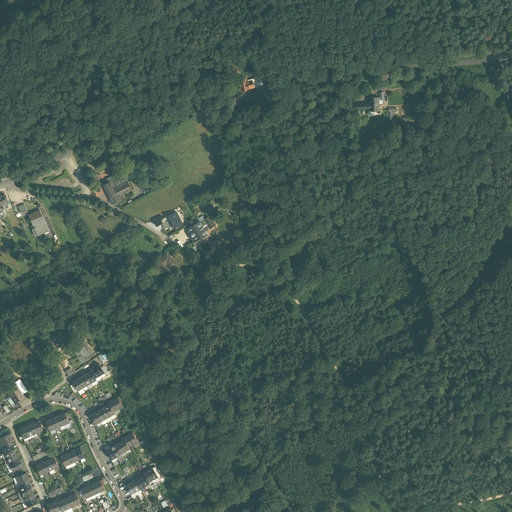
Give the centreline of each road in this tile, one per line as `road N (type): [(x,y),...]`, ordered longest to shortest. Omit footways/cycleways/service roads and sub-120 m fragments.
road 1 (residential): [(511,57),(239,66),(135,90),(76,145),(5,183)]
road 2 (residential): [(191,263),(166,238),(105,203),(5,183)]
road 3 (residential): [(0,426),(44,402),(76,407),(118,491),(120,511)]
road 4 (track): [(382,477),(360,410),(321,343)]
